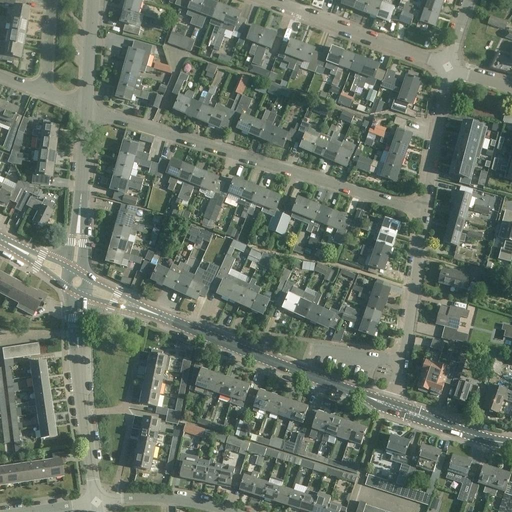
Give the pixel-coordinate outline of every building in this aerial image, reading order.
[(16,0),(12,0),(0,0),(0,3),(14,6),(12,19),(27,22),(27,21),(29,22),(30,15),(28,15),(29,9),(14,6),(16,0)] [(142,3),(132,0),(127,0),(124,11),(139,15),(142,3)] [(199,19),(201,14),(206,0),(205,0),(192,0),(189,10),(187,16),(193,18),(191,25),(196,27),(199,19)] [(212,19),(218,5),(206,0),(201,14),(199,19),(196,27),(201,29),(202,29),(207,17),(212,19)] [(342,5),(354,9),(357,0),(342,0),(344,0),(343,3),(342,5)] [(357,0),(354,9),(366,14),(370,0),(357,0)] [(370,0),(366,14),(377,18),(382,4),(370,0)] [(443,3),(432,0),(426,0),(425,4),(422,3),(420,9),(425,11),(439,15),(443,3)] [(389,7),(382,4),(377,18),(389,22),(389,21),(399,21),(402,12),(398,10),(389,7)] [(224,23),(229,9),(218,5),(212,19),(210,25),(216,27),(216,26),(222,28),(224,23)] [(241,13),(229,9),(224,23),(222,28),(221,29),(215,47),(220,49),(224,37),(227,31),(233,33),(234,31),(241,35),(243,30),(245,25),(247,20),(239,17),(241,13)] [(139,15),(124,11),(121,23),(125,24),(123,32),(139,36),(141,28),(135,27),(139,15)] [(144,16),(151,18),(156,20),(158,15),(145,11),(144,16)] [(439,15),(425,11),(421,22),(435,27),(439,15)] [(409,14),(402,12),(399,21),(399,22),(411,27),(414,16),(409,14)] [(491,17),(488,25),(505,31),(507,22),(491,17)] [(27,22),(12,19),(9,31),(24,34),(26,34),(28,28),(26,27),(27,22)] [(169,24),(163,22),(161,29),(167,31),(169,24)] [(216,27),(209,45),(215,47),(221,29),(222,28),(216,26),(216,27)] [(241,35),(240,39),(238,43),(238,44),(243,46),(246,40),(248,40),(254,43),(249,55),(255,57),(258,50),(259,45),(265,31),(253,27),(252,28),(249,38),(241,35)] [(276,35),(277,33),(270,30),(269,33),(265,31),(259,45),(271,49),(276,35)] [(24,34),(9,31),(7,44),(22,47),(22,46),(24,46),(25,40),(23,40),(24,34)] [(174,46),(178,34),(172,32),(168,44),(174,46)] [(178,34),(174,46),(179,48),(183,37),(178,34)] [(183,37),(179,48),(185,50),(189,39),(183,37)] [(195,41),(189,39),(185,50),(191,52),(195,41)] [(147,67),(147,68),(153,47),(135,41),(132,50),(130,50),(127,62),(141,66),(147,67)] [(298,59),(303,46),(292,41),(289,47),(283,44),(278,58),(285,60),(286,55),(292,57),(290,63),(291,64),(289,70),(293,72),(298,59)] [(22,47),(7,44),(0,43),(0,47),(2,48),(0,55),(0,60),(12,63),(13,58),(19,59),(20,58),(22,59),(23,52),(21,52),(22,47)] [(315,50),(303,46),(298,59),(293,72),(298,73),(300,67),(301,67),(303,61),(310,64),(307,70),(315,73),(318,66),(322,55),(314,52),(315,50)] [(322,55),(318,66),(325,69),(327,62),(334,65),(330,75),(335,77),(344,53),(333,48),(329,58),(322,55)] [(255,57),(252,64),(260,67),(265,53),(258,50),(255,57)] [(344,53),(335,77),(332,85),(337,87),(344,68),(351,71),(356,57),(344,53)] [(218,61),(229,64),(232,58),(221,54),(218,61)] [(356,57),(351,71),(358,74),(351,92),(355,94),(356,91),(358,87),(367,61),(356,57)] [(379,66),(367,61),(358,87),(362,89),(365,83),(366,83),(368,77),(374,80),(379,66)] [(127,62),(123,74),(138,78),(140,71),(145,73),(145,72),(147,67),(141,66),(127,62)] [(218,68),(209,64),(206,72),(207,73),(214,76),(215,76),(218,68)] [(383,82),(417,94),(421,82),(417,80),(418,75),(409,72),(405,83),(393,79),(395,73),(387,70),(383,82)] [(178,79),(172,95),(178,97),(184,82),(186,83),(189,77),(181,73),(178,79)] [(123,74),(120,86),(143,92),(144,88),(141,87),(144,80),(138,78),(123,74)] [(316,81),(323,84),(326,77),(319,74),(316,81)] [(417,94),(383,82),(381,87),(401,94),(399,101),(395,100),(392,111),(406,116),(410,105),(413,106),(417,94)] [(279,94),(282,87),(275,84),(272,83),(270,88),(269,90),(279,94)] [(164,94),(167,87),(161,85),(158,92),(164,94)] [(143,92),(120,86),(117,98),(131,102),(133,95),(137,96),(136,97),(151,102),(153,95),(143,92)] [(203,106),(197,120),(208,125),(214,111),(208,108),(216,88),(212,86),(208,94),(203,106)] [(374,104),(377,93),(370,90),(366,101),(374,104)] [(192,101),(186,115),(197,120),(203,106),(208,94),(203,92),(198,104),(192,101)] [(153,95),(151,102),(149,106),(158,110),(163,99),(154,95),(153,95)] [(186,115),(192,101),(194,96),(190,95),(187,95),(185,96),(184,98),(180,96),(174,110),(186,115)] [(236,113),(242,97),(238,95),(231,111),(236,113)] [(242,97),(236,113),(235,115),(241,118),(242,115),(249,118),(251,112),(243,108),(247,99),(242,97)] [(317,113),(320,105),(314,102),(310,111),(317,113)] [(374,104),(370,116),(376,114),(379,106),(374,104)] [(10,109),(5,107),(0,119),(0,120),(12,125),(16,117),(18,112),(16,111),(17,110),(11,107),(10,109)] [(274,107),(272,111),(260,139),(272,144),(277,130),(271,127),(276,116),(275,115),(278,108),(274,107)] [(255,121),(249,134),(260,139),(272,111),(269,110),(267,112),(266,112),(261,123),(255,121)] [(376,120),(381,121),(384,111),(379,110),(376,120)] [(214,111),(208,125),(220,130),(226,116),(214,111)] [(242,115),(241,118),(237,128),(238,128),(238,129),(249,134),(255,121),(249,118),(242,115)] [(16,117),(12,125),(10,130),(15,132),(18,126),(21,119),(16,117)] [(398,131),(396,138),(383,134),(381,138),(389,141),(408,147),(412,136),(403,132),(407,122),(396,118),(394,125),(400,127),(399,131),(398,131)] [(23,119),(17,133),(23,135),(28,122),(23,119)] [(485,139),(488,128),(464,122),(463,129),(464,129),(463,133),(485,139)] [(301,126),(298,133),(296,139),(303,142),(301,148),(312,153),(318,140),(307,135),(311,126),(303,123),(301,126)] [(42,125),(42,132),(41,138),(56,140),(58,127),(42,125)] [(337,125),(332,139),(329,144),(324,158),(335,163),(341,149),(335,147),(342,126),(337,125)] [(277,130),(272,144),(283,149),(289,135),(277,130)] [(482,149),(485,139),(463,133),(462,137),(460,137),(459,143),(482,149)] [(318,140),(312,153),(324,158),(329,144),(332,139),(320,135),(318,140)] [(56,140),(41,138),(39,150),(54,152),(56,140)] [(373,152),(380,155),(384,142),(377,139),(373,152)] [(392,148),(390,154),(404,159),(408,147),(389,141),(387,146),(392,148)] [(124,142),(121,154),(135,158),(141,160),(148,162),(149,157),(150,155),(137,152),(139,146),(124,142)] [(479,160),(482,149),(459,143),(457,149),(458,150),(457,154),(456,153),(456,154),(477,160),(479,160)] [(352,154),(341,149),(335,163),(346,168),(352,154)] [(39,150),(39,151),(38,163),(53,164),(54,152),(39,150)] [(121,154),(118,166),(132,170),(134,164),(150,169),(149,175),(156,177),(159,165),(148,162),(141,160),(135,158),(121,154)] [(400,171),(404,159),(390,154),(386,166),(400,171)] [(474,170),(477,160),(456,154),(454,160),(456,160),(455,165),(474,170)] [(373,162),(360,157),(356,169),(369,173),(370,172),(371,167),(373,162)] [(161,159),(159,165),(156,177),(161,179),(168,162),(161,159)] [(179,179),(184,165),(172,161),(167,174),(172,176),(168,184),(170,185),(168,190),(173,192),(178,179),(179,179)] [(380,164),(373,161),(373,162),(371,167),(379,170),(377,175),(377,176),(382,178),(396,183),(400,171),(386,166),(381,164),(380,164)] [(53,164),(38,163),(36,176),(28,175),(27,181),(44,183),(44,177),(51,178),(53,164)] [(179,179),(185,181),(190,183),(195,170),(184,165),(179,179)] [(471,181),(474,170),(455,165),(453,169),(452,168),(450,175),(471,181)] [(132,170),(118,166),(114,178),(142,186),(153,189),(154,184),(144,182),(144,180),(131,176),(132,170)] [(511,169),(507,168),(501,166),(500,172),(506,173),(504,179),(511,181),(511,169)] [(190,183),(195,185),(201,188),(207,174),(195,170),(190,183)] [(218,179),(207,174),(201,188),(213,192),(218,179)] [(142,186),(114,178),(111,190),(125,194),(127,189),(140,193),(142,186)] [(241,198),(247,184),(235,180),(229,193),(241,198)] [(190,183),(185,181),(178,199),(183,201),(190,183)] [(195,185),(190,183),(183,201),(188,202),(195,185)] [(8,189),(2,186),(0,189),(0,202),(6,206),(9,201),(14,203),(21,190),(10,184),(8,189)] [(247,184),(241,198),(248,201),(246,206),(250,208),(253,202),(258,189),(247,184)] [(471,196),(473,190),(461,187),(459,193),(471,196)] [(24,191),(29,194),(37,197),(40,191),(36,188),(35,190),(29,189),(25,188),(24,191)] [(269,193),(258,189),(253,202),(264,207),(269,193)] [(29,194),(24,191),(17,204),(15,210),(20,212),(29,194)] [(281,198),(269,193),(264,207),(270,209),(267,215),(273,218),(276,212),(281,198)] [(459,193),(455,206),(468,210),(472,197),(459,193)] [(125,194),(123,203),(136,207),(139,199),(125,194)] [(207,227),(220,196),(215,194),(213,200),(211,199),(203,219),(204,219),(202,225),(207,227)] [(220,196),(207,227),(212,229),(214,223),(215,224),(225,198),(220,196)] [(302,224),(310,203),(299,199),(293,213),(294,213),(291,219),(293,220),(291,224),(300,227),(301,224),(302,224)] [(44,200),(41,206),(40,206),(32,221),(45,227),(52,212),(55,205),(44,200)] [(322,208),(310,203),(302,224),(309,227),(313,229),(322,208)] [(122,206),(117,226),(131,230),(137,232),(144,234),(146,229),(139,227),(139,226),(133,224),(137,210),(122,206)] [(246,206),(243,213),(241,219),(245,221),(247,215),(250,208),(246,206)] [(468,210),(455,206),(452,218),(465,222),(468,210)] [(476,206),(475,211),(489,216),(491,210),(476,206)] [(322,208),(313,229),(318,231),(321,224),(328,226),(333,213),(322,208)] [(184,212),(182,218),(188,221),(191,214),(185,211),(184,212)] [(358,211),(354,222),(361,224),(365,213),(358,211)] [(276,233),(283,215),(276,212),(269,230),(276,233)] [(333,213),(328,226),(339,231),(345,217),(333,213)] [(283,215),(276,233),(283,236),(291,218),(283,215)] [(159,224),(160,224),(162,218),(154,216),(153,220),(155,223),(159,224)] [(465,222),(452,218),(448,231),(461,234),(465,222)] [(369,227),(396,236),(400,224),(386,220),(384,226),(371,222),(369,227)] [(511,263),(511,257),(511,224),(508,224),(507,226),(502,224),(498,238),(504,240),(506,240),(504,249),(501,248),(498,260),(511,263)] [(131,230),(117,226),(114,238),(128,242),(130,236),(135,238),(137,232),(131,230)] [(155,226),(152,236),(157,237),(158,237),(161,229),(155,226)] [(188,234),(198,238),(201,231),(190,227),(188,234)] [(396,236),(369,227),(368,233),(375,235),(374,237),(380,238),(378,243),(392,248),(396,236)] [(236,232),(229,229),(227,235),(234,238),(236,232)] [(461,234),(448,231),(445,244),(458,248),(459,242),(464,244),(466,237),(461,235),(461,234)] [(204,243),(207,235),(201,232),(198,240),(204,243)] [(128,242),(114,238),(110,250),(137,258),(139,252),(132,250),(134,245),(128,243),(128,242)] [(318,241),(311,239),(307,248),(314,251),(318,241)] [(220,271),(217,278),(221,280),(224,273),(229,276),(231,270),(236,260),(231,258),(235,249),(244,253),(246,247),(247,246),(234,241),(233,241),(221,269),(220,271)] [(392,248),(378,243),(376,249),(364,245),(363,247),(361,246),(360,250),(362,251),(369,253),(374,255),(388,260),(392,248)] [(137,258),(110,250),(107,262),(121,266),(123,260),(140,265),(142,259),(137,258)] [(252,250),(249,257),(260,261),(263,254),(252,250)] [(149,251),(146,260),(152,262),(154,257),(155,253),(149,251)] [(155,266),(161,254),(157,251),(151,264),(155,266)] [(321,259),(322,260),(324,253),(318,251),(316,257),(321,259)] [(388,260),(374,255),(370,267),(384,271),(388,260)] [(302,263),(297,260),(294,266),(300,269),(302,263)] [(173,264),(170,272),(164,286),(175,291),(181,277),(186,265),(181,263),(179,267),(173,264)] [(144,264),(140,273),(145,275),(149,266),(144,264)] [(325,277),(329,268),(319,264),(315,272),(325,277)] [(181,277),(175,291),(186,296),(192,282),(186,279),(191,267),(186,265),(181,277)] [(164,286),(170,272),(158,267),(152,280),(164,286)] [(469,276),(465,275),(463,282),(467,283),(468,283),(468,281),(479,283),(482,270),(471,267),(469,276)] [(329,268),(325,277),(323,280),(330,283),(335,271),(329,268)] [(280,284),(276,294),(280,296),(291,273),(285,270),(279,283),(280,284)] [(463,282),(465,275),(465,274),(456,271),(455,273),(442,270),(439,283),(466,290),(467,283),(463,282)] [(217,278),(211,290),(218,294),(229,299),(235,286),(239,279),(229,276),(224,273),(221,280),(217,278)] [(3,275),(0,280),(0,294),(6,297),(15,281),(3,275)] [(235,286),(229,299),(240,305),(247,291),(249,287),(252,279),(248,277),(245,282),(239,279),(235,286)] [(247,291),(240,305),(252,310),(258,297),(258,296),(261,289),(255,286),(257,281),(252,279),(249,287),(247,291)] [(372,297),(386,302),(390,290),(385,288),(387,283),(376,280),(375,285),(376,285),(374,292),(362,288),(354,286),(353,290),(360,293),(372,297)] [(27,288),(15,281),(6,297),(19,304),(27,288)] [(203,287),(192,282),(186,296),(197,301),(203,287)] [(27,288),(19,304),(16,308),(33,317),(40,302),(43,304),(47,296),(38,291),(37,292),(27,288)] [(301,300),(294,316),(305,321),(312,305),(317,294),(313,292),(308,303),(301,300)] [(386,302),(372,297),(360,293),(358,299),(370,303),(368,309),(382,314),(386,302)] [(312,305),(305,321),(316,326),(323,311),(317,308),(322,296),(317,294),(312,305)] [(294,316),(301,300),(289,295),(282,311),(294,316)] [(258,297),(252,310),(263,315),(269,301),(271,298),(265,296),(264,299),(258,296),(258,297)] [(437,325),(445,327),(451,328),(452,326),(458,328),(461,317),(467,318),(468,315),(469,312),(456,309),(456,311),(441,307),(440,311),(437,325)] [(346,310),(341,308),(339,313),(330,309),(329,313),(337,317),(342,319),(346,310)] [(360,312),(349,308),(346,314),(358,318),(360,312)] [(368,309),(364,320),(378,325),(382,314),(368,309)] [(323,311),(316,326),(330,332),(337,317),(329,313),(323,311)] [(355,331),(360,332),(374,337),(378,325),(364,320),(358,318),(351,316),(351,317),(344,314),(342,320),(357,325),(355,331)] [(335,342),(340,343),(345,331),(339,329),(337,335),(335,334),(332,342),(335,342)] [(468,335),(457,333),(455,341),(466,343),(468,335)] [(433,341),(431,348),(442,352),(445,344),(433,341)] [(31,345),(32,356),(40,355),(38,344),(31,345)] [(31,345),(24,346),(25,357),(32,356),(31,345)] [(24,346),(16,347),(18,358),(25,357),(24,346)] [(16,347),(9,348),(11,359),(18,358),(16,347)] [(11,359),(9,348),(8,349),(2,349),(3,360),(10,360),(11,359)] [(473,356),(482,357),(483,350),(463,348),(463,353),(474,354),(473,356)] [(148,368),(165,371),(169,372),(172,357),(164,356),(164,352),(152,350),(148,368)] [(490,351),(486,362),(484,371),(491,373),(499,375),(505,355),(498,353),(497,353),(490,351)] [(441,356),(430,352),(428,357),(419,383),(420,384),(419,387),(428,389),(429,387),(431,387),(440,361),(439,360),(441,356)] [(450,364),(440,361),(431,387),(432,388),(431,390),(440,393),(442,391),(449,371),(453,373),(457,362),(452,360),(450,364)] [(183,375),(188,376),(191,363),(183,362),(181,374),(183,375)] [(31,378),(46,376),(45,363),(30,366),(31,378)] [(207,397),(215,373),(194,366),(193,377),(190,391),(207,397)] [(148,368),(146,380),(162,383),(165,371),(148,368)] [(456,372),(452,385),(457,386),(453,399),(467,403),(473,384),(460,379),(462,373),(456,372)] [(215,373),(207,397),(211,398),(213,393),(221,395),(227,377),(215,373)] [(48,387),(46,376),(31,378),(33,389),(48,387)] [(239,381),(227,377),(221,395),(233,399),(239,381)] [(146,380),(143,392),(160,396),(162,383),(146,380)] [(239,381),(233,399),(231,404),(235,405),(237,401),(238,402),(242,404),(244,403),(245,403),(251,385),(239,381)] [(511,393),(490,385),(485,400),(486,401),(484,408),(498,413),(501,406),(503,400),(511,402),(511,393)] [(50,400),(48,387),(33,389),(35,402),(50,400)] [(160,396),(143,392),(141,404),(158,407),(160,396)] [(267,413),(272,397),(260,393),(254,409),(267,413)] [(272,397),(267,413),(279,417),(284,401),(272,397)] [(52,413),(50,400),(35,402),(37,415),(52,413)] [(284,401),(279,417),(291,421),(296,405),(284,401)] [(296,405),(291,421),(303,425),(308,409),(296,405)] [(168,408),(166,417),(179,420),(181,411),(176,410),(168,408)] [(54,425),(52,413),(37,415),(39,427),(54,425)] [(325,434),(330,418),(318,413),(310,438),(315,440),(318,431),(325,434)] [(179,420),(166,417),(165,423),(178,425),(179,420)] [(212,422),(206,420),(200,418),(198,424),(210,428),(212,422)] [(330,418),(325,434),(323,442),(328,443),(330,436),(337,438),(342,422),(330,418)] [(145,419),(142,431),(159,434),(161,422),(145,419)] [(240,437),(244,423),(236,420),(232,434),(240,437)] [(212,422),(210,428),(222,432),(224,426),(212,422)] [(354,426),(342,422),(337,438),(349,442),(354,426)] [(244,423),(240,437),(245,439),(250,424),(244,423)] [(54,425),(39,427),(41,440),(56,438),(54,425)] [(203,436),(205,430),(192,426),(190,432),(203,436)] [(354,426),(349,442),(361,446),(366,430),(354,426)] [(216,434),(205,430),(203,436),(215,440),(216,434)] [(159,434),(142,431),(140,443),(156,447),(159,434)] [(228,438),(216,434),(215,440),(227,444),(227,442),(228,438)] [(299,434),(296,443),(292,454),(298,456),(302,444),(305,436),(299,434)] [(269,447),(271,441),(259,436),(257,443),(269,447)] [(170,450),(177,451),(179,439),(173,437),(170,450)] [(391,437),(386,453),(393,455),(391,462),(402,465),(400,473),(408,476),(411,466),(413,460),(405,458),(410,443),(391,437)] [(227,442),(227,444),(242,448),(240,454),(246,456),(250,444),(228,438),(227,442)] [(285,439),(283,444),(281,450),(292,454),(296,443),(285,439)] [(283,444),(271,441),(269,447),(281,450),(283,444)] [(156,447),(140,443),(137,456),(154,459),(156,447)] [(250,444),(246,456),(248,456),(249,451),(265,456),(267,450),(250,444)] [(302,444),(298,456),(317,462),(319,455),(306,451),(308,445),(302,444)] [(437,466),(441,453),(422,447),(420,454),(415,453),(411,466),(416,468),(430,473),(432,465),(437,466)] [(170,450),(168,462),(174,463),(177,451),(170,450)] [(267,450),(265,456),(277,460),(279,454),(267,450)] [(45,462),(48,479),(63,477),(61,464),(65,464),(64,454),(52,456),(53,461),(45,462)] [(279,454),(277,460),(289,463),(291,457),(279,454)] [(330,459),(319,455),(317,462),(328,465),(330,459)] [(154,459),(137,456),(134,469),(151,472),(154,459)] [(467,478),(470,468),(472,462),(454,456),(448,472),(446,479),(463,484),(458,500),(466,503),(467,500),(468,496),(472,484),(474,480),(467,478)] [(261,467),(264,459),(258,457),(256,465),(261,467)] [(303,461),(291,457),(289,463),(301,467),(303,461)] [(211,458),(210,463),(206,484),(218,487),(223,464),(214,462),(215,459),(211,458)] [(342,463),(330,459),(328,465),(340,469),(342,463)] [(197,465),(194,482),(206,484),(210,463),(204,461),(203,466),(197,465)] [(315,465),(303,461),(301,467),(314,471),(315,465)] [(343,461),(342,463),(340,469),(357,475),(360,466),(343,461)] [(45,462),(31,464),(34,481),(48,479),(45,462)] [(174,463),(168,462),(165,474),(172,475),(174,463)] [(194,482),(197,465),(184,462),(181,479),(194,482)] [(31,464),(18,466),(20,483),(34,481),(31,464)] [(223,464),(218,487),(231,489),(236,467),(223,464)] [(315,465),(314,471),(325,475),(327,469),(315,465)] [(18,466),(3,468),(6,485),(20,483),(18,466)] [(490,496),(498,471),(485,467),(479,484),(486,486),(483,494),(490,496)] [(432,479),(438,481),(441,470),(435,468),(432,479)] [(327,469),(325,475),(337,479),(339,473),(327,469)] [(498,471),(490,496),(495,498),(498,490),(506,493),(511,476),(498,471)] [(252,496),(257,480),(259,474),(252,472),(251,477),(245,476),(240,492),(252,496)] [(357,478),(339,473),(337,479),(355,484),(357,478)] [(408,476),(400,473),(396,484),(398,485),(404,486),(404,487),(408,476)] [(374,478),(369,476),(365,486),(371,488),(374,478)] [(371,488),(377,490),(380,479),(374,478),(371,488)] [(377,490),(383,492),(387,482),(380,479),(377,490)] [(438,481),(432,479),(427,495),(433,497),(438,481)] [(257,480),(252,496),(265,500),(269,483),(257,480)] [(269,483),(265,500),(277,503),(282,487),(283,482),(277,480),(275,485),(269,483)] [(383,492),(389,494),(392,483),(387,482),(383,492)] [(395,496),(398,485),(392,483),(389,494),(395,496)] [(473,483),(469,495),(468,499),(474,501),(479,485),(473,483)] [(395,496),(400,498),(404,487),(398,485),(395,496)] [(282,487),(277,503),(288,507),(293,491),(282,487)] [(406,499),(409,489),(404,487),(400,498),(406,499)] [(406,499),(412,501),(416,491),(409,489),(406,499)] [(293,491),(288,507),(301,511),(306,495),(293,491)] [(421,493),(416,491),(412,501),(418,503),(421,493)] [(319,493),(318,499),(313,511),(326,511),(330,503),(331,497),(319,493)] [(424,505),(427,495),(421,493),(418,503),(424,505)] [(505,511),(507,508),(511,496),(511,495),(505,493),(499,511),(505,511)] [(306,495),(301,511),(303,511),(313,511),(318,499),(306,495)] [(429,507),(433,497),(427,495),(424,505),(429,507)] [(439,501),(434,499),(431,509),(436,511),(439,501)] [(346,511),(348,508),(330,503),(326,511),(346,511)] [(363,511),(366,506),(366,505),(360,503),(356,511),(363,511)]
